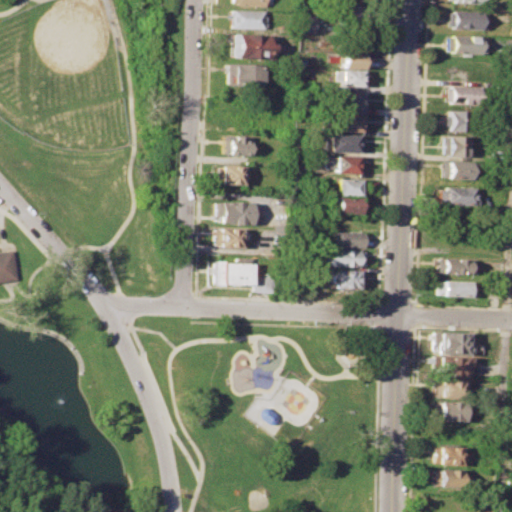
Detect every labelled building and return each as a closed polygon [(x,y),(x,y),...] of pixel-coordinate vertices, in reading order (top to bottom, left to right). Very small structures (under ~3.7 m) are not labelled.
[(336,3),(336,24),(362,24),(362,3),(336,3)] [(226,8),(225,26),(261,27),(261,9),(226,8)] [(448,10),(447,25),(481,26),(481,11),(448,10)] [(311,32),(311,15),(297,14),(296,32),(311,32)] [(226,32),(225,56),(267,57),(267,33),(226,32)] [(447,34),(447,52),(480,52),(480,35),(447,34)] [(337,51),(337,66),(362,67),(363,52),(337,51)] [(222,62),(221,82),(256,83),(257,64),(222,62)] [(337,68),(336,84),(363,85),(363,69),(337,68)] [(445,85),(444,101),(478,102),(479,86),(445,85)] [(334,90),(334,108),(361,108),(361,90),(334,90)] [(445,109),(445,128),(463,128),(464,110),(445,109)] [(332,111),(332,129),(361,130),(361,112),(332,111)] [(326,133),(326,150),(359,151),(359,133),(326,133)] [(445,134),(444,154),(464,155),(464,135),(445,134)] [(219,135),(218,152),(245,152),(246,135),(219,135)] [(328,154),(328,170),(358,171),(358,155),(328,154)] [(443,160),(442,177),(466,177),(467,160),(443,160)] [(212,165),(211,181),(240,181),(241,165),(212,165)] [(331,177),(331,193),(356,194),(357,177),(331,177)] [(442,185),(441,202),(471,202),(471,186),(442,185)] [(333,195),(333,212),(357,212),(358,196),(333,195)] [(210,201),(209,221),(247,222),(248,201),(210,201)] [(210,227),(209,244),(238,245),(238,227),(210,227)] [(324,230),(324,245),(359,245),(359,230),(324,230)] [(324,247),(324,265),(360,265),(360,248),(324,247)] [(0,279),(15,277),(10,248),(0,249),(0,279)] [(436,257),(436,272),(472,273),(472,258),(436,257)] [(208,259),(208,283),(247,284),(248,260),(208,259)] [(328,268),(328,287),(360,287),(361,269),(328,268)] [(271,276),(248,275),(248,292),(271,292),(271,276)] [(434,279),(433,293),(468,294),(468,280),(434,279)] [(433,331),(432,351),(468,352),(468,332),(433,331)] [(433,354),(432,374),(465,375),(466,355),(433,354)] [(433,378),(432,396),(461,397),(462,379),(433,378)] [(433,400),(433,418),(462,418),(462,401),(433,400)] [(429,446),(428,462),(458,463),(458,447),(429,446)] [(428,468),(428,485),(457,485),(457,469),(428,468)]
